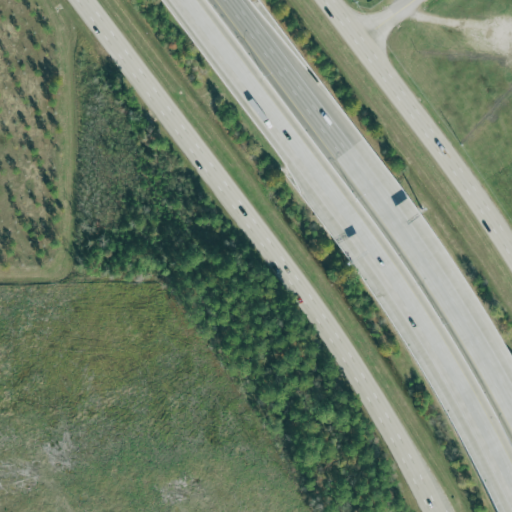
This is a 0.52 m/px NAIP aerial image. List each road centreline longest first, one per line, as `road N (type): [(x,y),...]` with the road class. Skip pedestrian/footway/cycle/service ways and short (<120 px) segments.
road 1 (primary): [(86,0),(385,393),(435,511)]
road 2 (motorway): [(166,0),(395,301),(470,414),(511,501)]
road 3 (motorway): [(511,402),(361,165),(231,0)]
road 4 (primary): [(511,237),(341,0)]
